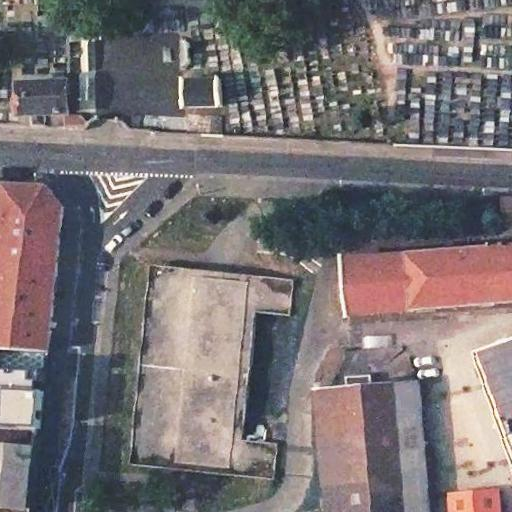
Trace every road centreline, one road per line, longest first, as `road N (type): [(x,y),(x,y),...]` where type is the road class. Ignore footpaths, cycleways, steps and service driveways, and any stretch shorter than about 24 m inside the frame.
road 1 (unclassified): [(511,175),(175,158)]
road 2 (residential): [(68,511),(94,235)]
